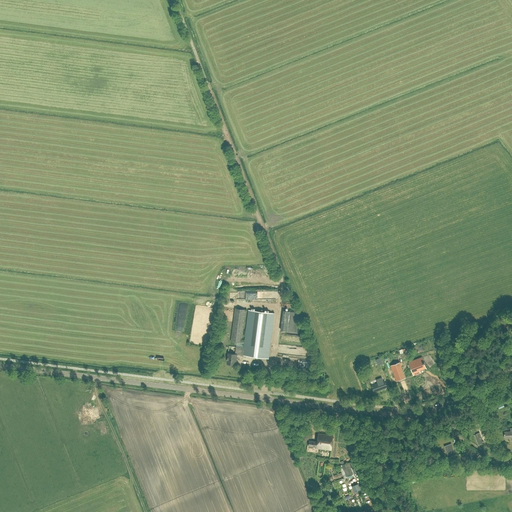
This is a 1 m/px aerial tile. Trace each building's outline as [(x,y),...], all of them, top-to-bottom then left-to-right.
[(249,310),(245,341),(242,341),(246,310),(235,308),(231,342),(242,343),(244,343),(244,348),(236,347),(235,354),(228,353),(227,364),(235,365),(235,361),(236,361),(237,354),(268,358),(274,313),(249,310)] [(422,358),(409,363),(414,375),(420,373),(419,370),(425,367),(424,364),(425,364),(424,362),(423,362),(422,358)] [(400,368),(393,371),(397,380),(404,378),(400,368)] [(387,387),(385,381),(383,382),(382,378),(376,380),(378,384),(372,386),(374,391),(387,387)] [(90,420),(91,408),(81,408),(81,412),(83,412),(83,419),(90,420)] [(309,441),(307,446),(331,450),(333,435),(318,433),(316,442),(309,441)] [(478,433),(474,435),(478,445),(483,443),(480,433),(478,434),(478,433)] [(455,455),(451,444),(445,446),(449,457),(455,455)] [(355,466),(353,461),(342,465),(346,477),(354,474),(351,468),(355,466)] [(359,483),(352,486),(354,492),(361,489),(359,483)]
